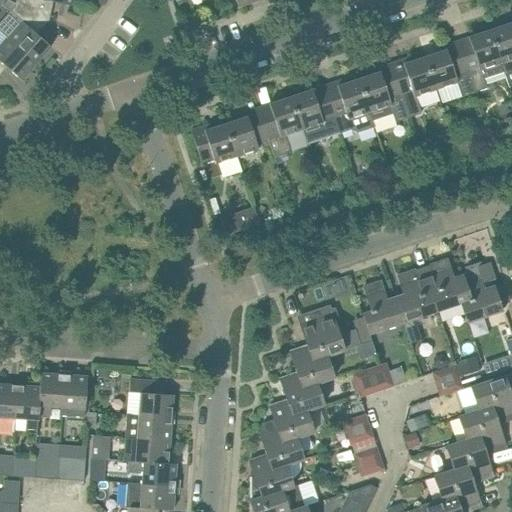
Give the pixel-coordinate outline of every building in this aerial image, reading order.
[(7,0),(2,5),(9,12),(0,22),(0,31),(6,37),(36,63),(51,46),(18,18),(27,8),(16,3),(7,0)] [(74,0),(16,0),(16,3),(27,8),(29,0),(44,0),(73,6),(74,0)] [(489,30),(495,47),(500,63),(503,73),(504,75),(511,71),(511,25),(511,23),(489,30)] [(471,46),(459,50),(467,76),(473,93),(486,89),(483,79),(503,73),(500,63),(495,47),(489,30),(468,37),(471,46)] [(36,63),(6,37),(0,44),(0,61),(21,80),(36,63)] [(439,52),(424,57),(435,90),(456,83),(461,97),(473,93),(467,76),(459,50),(448,54),(445,45),(437,47),(439,52)] [(404,69),(393,73),(401,97),(408,118),(420,114),(415,97),(435,90),(424,57),(410,61),(409,57),(401,59),(404,69)] [(373,74),(358,79),(372,121),(392,114),(395,122),(408,118),(401,97),(393,73),(381,76),(378,67),(371,69),(373,74)] [(335,82),(338,91),(326,95),(334,119),(339,132),(350,129),(358,132),(374,126),(372,121),(358,79),(344,84),(342,79),(335,82)] [(290,97),(302,134),(306,144),(325,137),(321,127),(324,126),(323,123),(334,119),(326,95),(315,98),(312,89),(290,97)] [(269,104),(272,113),(260,117),(268,140),(274,155),(290,150),(286,139),(302,134),(290,97),(269,104)] [(238,114),(240,119),(225,123),(236,156),(258,149),(256,144),(268,140),(260,117),(248,121),(245,112),(238,114)] [(202,126),(205,135),(193,139),(201,163),(207,179),(220,174),(216,163),(236,156),(225,123),(211,128),(209,124),(202,126)] [(219,218),(225,236),(259,224),(253,207),(219,218)] [(430,264),(438,287),(438,288),(430,291),(436,311),(460,302),(460,303),(461,303),(461,302),(469,300),(461,275),(453,278),(447,259),(430,264)] [(414,270),(397,275),(403,294),(395,297),(402,322),(436,311),(430,291),(438,288),(438,287),(430,264),(431,266),(414,271),(414,270)] [(461,275),(469,300),(461,302),(461,303),(460,303),(467,322),(501,311),(499,304),(509,301),(503,283),(484,289),(478,270),(461,275)] [(371,310),(362,313),(369,333),(402,322),(395,297),(387,300),(380,281),(363,286),(371,310)] [(329,306),(315,311),(317,318),(300,323),(307,345),(312,360),(326,356),(327,356),(326,356),(344,350),(335,325),(329,306)] [(307,345),(289,351),(297,372),(302,387),(316,383),(334,377),(327,356),(326,356),(312,360),(307,345)] [(485,375),(511,366),(508,355),(481,363),(485,375)] [(401,367),(388,371),(385,362),(374,366),(382,390),(406,382),(401,367)] [(371,393),(382,390),(374,366),(363,370),(371,393)] [(435,384),(457,377),(453,366),(432,373),(435,384)] [(108,377),(108,368),(100,367),(99,376),(108,377)] [(371,393),(363,370),(351,373),(359,397),(371,393)] [(297,372),(279,378),(287,400),(287,399),(292,415),(306,410),(306,411),(306,410),(323,404),(316,383),(302,387),(297,372)] [(40,373),(39,383),(39,387),(40,387),(38,405),(62,406),(63,406),(64,374),(40,373)] [(87,376),(64,374),(63,406),(62,406),(61,416),(84,417),(85,408),(87,376)] [(511,418),(511,400),(504,375),(470,387),(478,409),(478,410),(491,406),(497,424),(511,418)] [(435,384),(439,396),(461,388),(457,377),(435,384)] [(129,392),(136,392),(140,393),(138,415),(138,416),(171,418),(173,395),(158,394),(159,381),(130,379),(129,392)] [(0,431),(13,433),(14,417),(15,417),(17,385),(0,383),(0,431)] [(40,387),(39,387),(17,385),(15,417),(37,418),(38,405),(40,387)] [(287,399),(287,400),(269,405),(276,427),(277,427),(282,442),(296,437),(296,438),(307,434),(313,432),(306,411),(306,410),(292,415),(287,399)] [(491,406),(478,410),(478,409),(458,416),(466,439),(466,440),(478,436),(485,453),(505,447),(497,424),(491,406)] [(95,412),(88,412),(87,428),(94,429),(95,412)] [(138,416),(138,415),(126,414),(124,437),(137,438),(137,439),(169,441),(171,418),(138,416)] [(345,434),(369,426),(365,415),(341,423),(345,434)] [(369,426),(345,434),(348,445),(373,437),(369,426)] [(277,427),(276,427),(259,433),(266,454),(267,454),(272,469),(285,465),(286,465),(299,461),(303,460),(300,451),(311,447),(307,434),(296,438),(296,437),(282,442),(277,427)] [(478,436),(466,440),(466,439),(446,446),(453,469),(466,465),(472,483),(473,483),(493,476),(485,453),(478,436)] [(168,463),(169,441),(137,439),(135,454),(127,453),(126,461),(143,462),(168,463)] [(91,458),(100,459),(101,443),(92,443),(91,458)] [(355,466),(379,458),(376,446),(351,455),(355,466)] [(272,469),(267,454),(266,454),(249,460),(261,496),(261,497),(281,490),(293,486),(290,479),(294,477),(298,473),(300,468),(300,465),(299,461),(286,465),(285,465),(272,469)] [(35,456),(21,455),(20,460),(12,460),(11,476),(34,478),(35,456)] [(57,479),(59,458),(49,457),(35,456),(34,478),(57,479)] [(12,460),(3,459),(0,458),(0,475),(11,476),(12,460)] [(83,481),(85,459),(67,458),(59,458),(57,479),(57,475),(65,476),(65,480),(83,481)] [(91,458),(91,460),(89,480),(103,481),(104,461),(100,461),(100,459),(91,458)] [(379,458),(355,466),(359,477),(383,469),(379,458)] [(168,463),(143,462),(141,485),(174,487),(176,463),(168,463)] [(466,465),(453,469),(433,476),(441,499),(454,495),(459,511),(462,511),(480,506),(473,483),(472,483),(466,465)] [(3,480),(3,481),(3,489),(0,489),(0,502),(18,504),(19,481),(3,480)] [(174,487),(141,485),(127,483),(125,508),(129,509),(128,511),(157,511),(158,509),(172,510),(174,487)] [(339,511),(365,511),(369,507),(377,488),(370,484),(348,491),(339,511)] [(261,497),(261,496),(250,500),(253,511),(287,511),(288,511),(281,490),(261,497)] [(459,511),(454,495),(441,499),(421,505),(423,511),(459,511)] [(17,511),(18,504),(0,502),(0,511),(17,511)]
